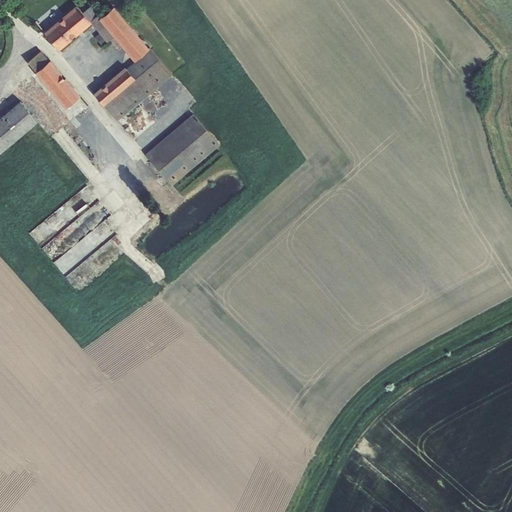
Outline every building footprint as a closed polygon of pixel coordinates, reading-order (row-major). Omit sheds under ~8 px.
[(127,22),(149,49),(150,48),(174,28),(152,2),(127,22)] [(76,5),(44,32),(59,49),(91,22),(83,12),(76,5)] [(91,6),(83,12),(91,22),(99,33),(107,42),(114,37),(99,18),(100,17),(91,6)] [(99,18),(114,37),(134,61),(149,49),(127,22),(114,6),(100,17),(99,18)] [(102,45),(107,42),(99,33),(95,36),(102,45)] [(150,48),(149,49),(134,61),(126,68),(135,78),(104,105),(117,120),(172,74),(150,48)] [(36,71),(50,60),(41,50),(27,61),(36,71)] [(50,60),(36,71),(66,107),(79,96),(80,95),(50,60)] [(135,78),(126,68),(125,66),(94,93),(104,105),(135,78)] [(36,71),(12,91),(20,101),(37,122),(50,137),(88,106),(79,96),(66,107),(36,71)] [(0,152),(37,122),(20,101),(0,117),(0,152)] [(219,144),(193,113),(145,154),(171,185),(219,144)]
